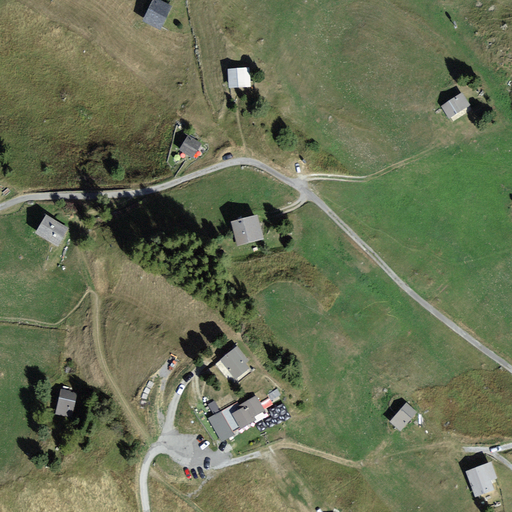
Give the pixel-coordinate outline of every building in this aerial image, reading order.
[(172,8),(156,0),(154,0),(143,22),(160,31),(172,8)] [(253,69),(232,70),(233,87),(254,86),(253,69)] [(462,93),(440,107),(448,119),(470,106),(462,93)] [(201,146),(187,138),(179,152),(193,160),(201,146)] [(257,216),(231,222),(237,247),(263,241),(257,216)] [(68,229),(47,217),(36,236),(57,248),(68,229)] [(243,347),(225,360),(240,381),(258,368),(243,347)] [(75,395),(60,392),(54,418),(70,421),(75,395)] [(210,418),(225,444),(277,412),(265,393),(244,406),(241,402),(210,418)] [(216,405),(223,402),(218,393),(212,396),(216,405)] [(408,405),(391,423),(402,433),(418,415),(408,405)] [(492,466),(467,474),(475,498),(494,492),(491,483),(497,481),(492,466)]
